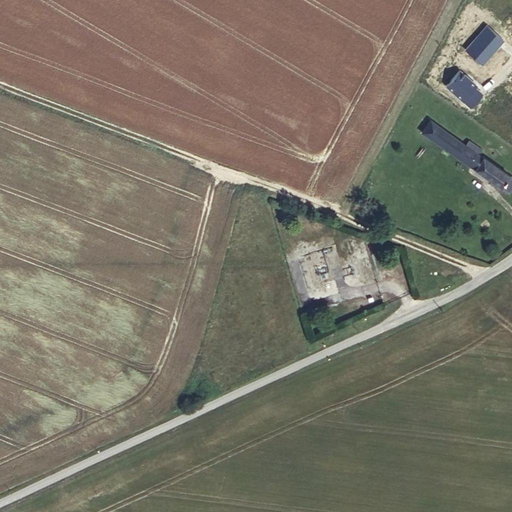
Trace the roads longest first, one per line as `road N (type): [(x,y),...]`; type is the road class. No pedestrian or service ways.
road 1 (unclassified): [(0,498),(408,313),(511,255)]
road 2 (track): [(484,270),(0,84)]
